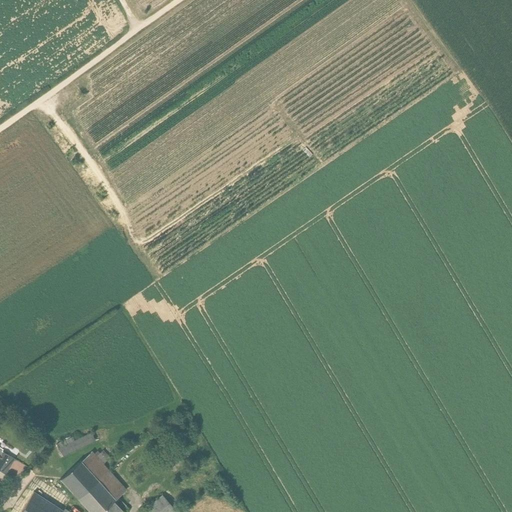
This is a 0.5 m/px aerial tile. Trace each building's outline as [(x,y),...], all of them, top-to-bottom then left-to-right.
[(41,442),(33,452),(38,456),(47,447),(41,442)] [(0,469),(8,455),(2,451),(0,453),(0,469)] [(77,499),(98,480),(81,461),(60,479),(77,499)] [(116,500),(98,480),(77,499),(88,511),(101,511),(102,511),(101,511),(126,511),(129,510),(120,499),(115,503),(114,501),(116,500)] [(63,511),(64,511),(34,491),(20,511),(63,511)] [(143,511),(173,511),(175,511),(162,496),(143,511)]
